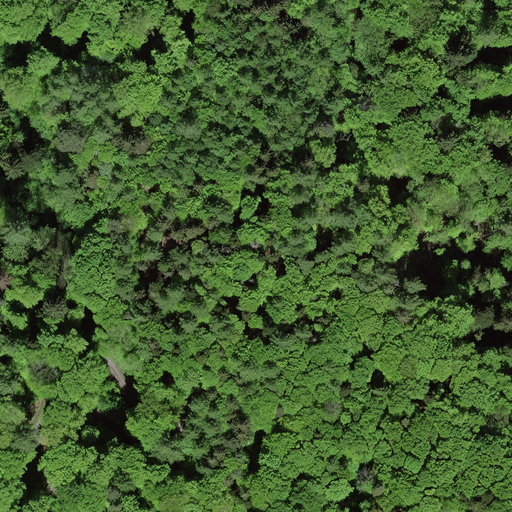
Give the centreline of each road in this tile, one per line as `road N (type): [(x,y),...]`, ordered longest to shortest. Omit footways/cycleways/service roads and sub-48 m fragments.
road 1 (track): [(346,511),(290,470),(240,406),(205,389),(181,398),(176,458),(145,452),(87,407),(69,403),(48,413),(34,454),(75,511)]
road 2 (track): [(181,398),(139,401),(56,284),(0,259)]
